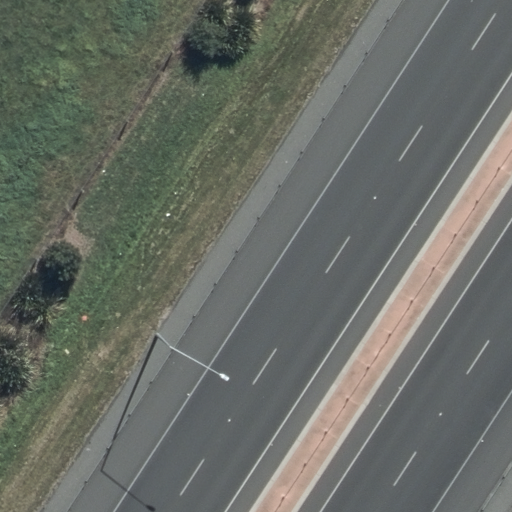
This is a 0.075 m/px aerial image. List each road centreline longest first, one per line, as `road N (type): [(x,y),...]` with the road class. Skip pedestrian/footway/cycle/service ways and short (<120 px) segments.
road 1 (motorway): [(171,511),(506,0)]
road 2 (motorway): [(511,306),(377,511)]
